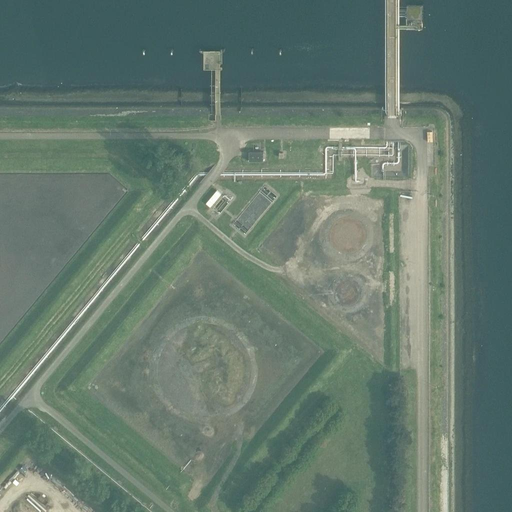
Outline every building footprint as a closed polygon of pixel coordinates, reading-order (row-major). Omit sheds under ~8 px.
[(407,4),(407,15),(422,15),(422,5),(407,4)] [(264,161),(264,152),(249,152),(249,162),(264,161)] [(210,207),(221,194),(217,191),(206,204),(210,207)] [(363,252),(365,220),(334,218),(332,250),(363,252)] [(354,281),(339,285),(343,302),(359,298),(354,281)]
